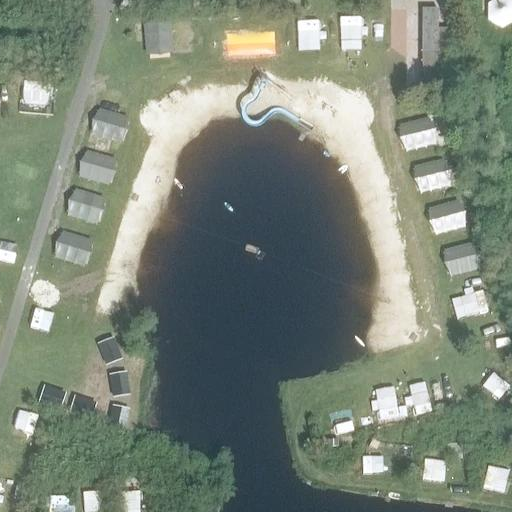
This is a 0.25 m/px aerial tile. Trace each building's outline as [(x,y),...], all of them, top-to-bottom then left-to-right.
[(511,3),(506,0),(497,0),(496,1),(488,5),(488,21),(501,29),(511,23),(511,3)] [(457,30),(436,30),(436,14),(421,14),(420,94),(435,94),(435,91),(456,91),(457,30)] [(457,230),(478,224),(474,206),(452,212),(457,230)] [(111,341),(98,347),(106,366),(119,360),(111,341)] [(124,376),(110,378),(113,399),(127,397),(124,376)] [(59,410),(63,396),(43,390),(39,404),(59,410)] [(89,420),(94,407),(74,400),(69,414),(89,420)] [(126,412),(112,409),(108,429),(122,432),(126,412)] [(1,455),(24,458),(25,446),(3,443),(1,455)] [(85,494),(85,511),(104,511),(104,493),(85,494)] [(142,511),(142,494),(123,495),(124,511),(142,511)] [(71,511),(71,498),(51,499),(51,511),(71,511)]
